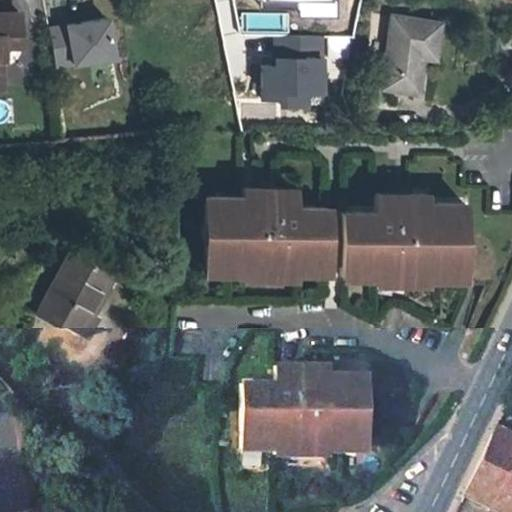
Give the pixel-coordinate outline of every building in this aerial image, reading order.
[(334,13),(333,0),(262,0),(263,5),(298,4),(298,14),(334,13)] [(437,18),(390,12),(378,82),(413,88),(418,52),(431,54),(437,18)] [(19,14),(0,14),(0,88),(6,89),(5,66),(8,66),(8,50),(21,49),(19,14)] [(112,20),(50,28),(57,69),(118,61),(112,20)] [(324,97),(323,38),(276,39),(276,67),(263,67),(264,100),(281,100),(281,109),(309,109),(309,97),(324,97)] [(293,203),(293,186),(237,186),(237,195),(200,196),(199,275),(237,274),(236,279),(293,278),(293,273),(324,272),(323,203),(293,203)] [(425,278),(463,278),(464,199),(425,199),(425,190),(370,190),(370,208),(339,208),(338,277),(368,278),(368,283),(425,284),(425,278)] [(82,308),(94,267),(54,255),(34,323),(84,338),(92,311),(82,308)] [(268,381),(237,381),(236,450),(267,451),(267,456),(324,456),(323,450),(363,451),(362,372),(323,372),(323,363),(268,362),(268,381)] [(508,511),(511,505),(511,431),(493,423),(460,494),(499,511),(508,511)]
